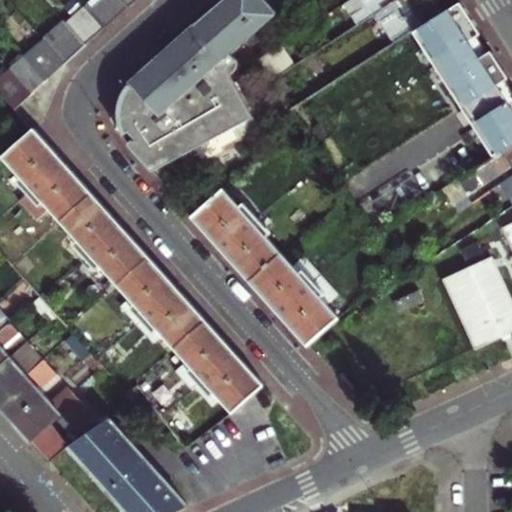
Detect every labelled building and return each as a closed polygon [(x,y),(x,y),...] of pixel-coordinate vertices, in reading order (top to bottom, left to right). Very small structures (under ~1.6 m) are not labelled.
[(106,30),(130,9),(121,0),(94,0),(86,8),(106,30)] [(286,0),(227,0),(168,53),(130,87),(132,88),(130,90),(128,93),(126,97),(124,101),(123,105),(122,108),(121,112),(111,121),(126,137),(129,134),(135,140),(129,146),(154,173),(214,157),(262,114),(230,78),(232,74),(235,68),(235,65),(234,61),(229,55),(273,15),(272,13),(286,0)] [(121,0),(130,9),(139,0),(121,0)] [(358,25),(376,13),(397,0),(352,0),(345,5),(358,25)] [(460,0),(397,0),(376,13),(395,43),(414,30),(461,0),(460,0)] [(482,33),(461,0),(414,30),(420,39),(409,46),(420,63),(430,55),(435,63),(425,70),(435,87),(446,80),(463,107),(453,114),(464,131),(474,124),(479,131),(469,138),(479,155),(490,148),(496,157),(511,146),(511,99),(510,101),(499,84),(510,77),(506,70),(493,50),(481,58),(471,40),(482,33)] [(87,47),(106,30),(86,8),(67,25),(87,47)] [(66,66),(87,47),(67,25),(64,22),(43,41),(66,66)] [(49,82),(66,66),(43,41),(26,57),(49,82)] [(260,59),(273,79),(295,65),(281,46),(260,59)] [(33,96),(49,82),(26,57),(11,71),(33,96)] [(328,66),(283,95),(292,110),(337,80),(328,66)] [(0,91),(17,110),(33,96),(11,71),(0,80),(0,91)] [(3,183),(20,202),(64,162),(35,129),(4,156),(17,170),(3,183)] [(511,146),(496,157),(458,182),(467,195),(511,167),(511,146)] [(50,208),(62,221),(92,193),(64,162),(20,202),(37,220),(50,208)] [(511,176),(500,184),(511,202),(511,176)] [(194,218),(223,250),(263,212),(252,200),(248,203),(231,186),(194,218)] [(71,239),(87,257),(121,225),(92,193),(62,221),(75,235),(71,239)] [(223,250),(250,280),(281,254),(288,247),(271,228),(274,224),(263,212),(223,250)] [(108,272),(119,284),(149,257),(121,225),(87,257),(82,261),(99,280),(108,272)] [(389,256),(403,276),(413,270),(399,249),(389,256)] [(250,280),(279,312),(321,276),(304,257),(293,267),(281,254),(250,280)] [(122,306),(139,325),(178,289),(149,257),(119,284),(131,298),(122,306)] [(444,282),(474,352),(502,339),(511,336),(511,335),(511,297),(496,259),(444,282)] [(14,276),(4,266),(0,269),(0,273),(8,282),(14,276)] [(279,312),(309,344),(348,308),(321,276),(279,312)] [(61,280),(50,290),(61,302),(72,292),(61,280)] [(34,294),(28,288),(22,293),(28,300),(34,294)] [(165,335),(176,348),(207,320),(178,289),(139,325),(155,343),(165,335)] [(422,290),(399,301),(403,313),(427,302),(422,290)] [(56,314),(40,297),(33,303),(49,321),(56,314)] [(0,333),(10,324),(0,312),(0,333)] [(193,390),(195,388),(235,353),(207,320),(176,348),(189,362),(178,373),(193,390)] [(0,364),(26,342),(10,324),(0,333),(0,364)] [(90,352),(73,333),(67,339),(84,358),(90,352)] [(0,400),(43,361),(26,342),(0,364),(0,400)] [(126,360),(114,347),(104,356),(116,369),(126,360)] [(102,365),(90,352),(84,358),(96,371),(102,365)] [(264,385),(235,353),(195,388),(212,406),(221,398),(233,412),(264,385)] [(0,409),(5,415),(12,423),(43,395),(60,380),(43,361),(0,400),(0,409)] [(155,392),(168,406),(178,397),(165,383),(155,392)] [(23,435),(48,463),(67,449),(70,447),(63,440),(91,415),(68,388),(51,403),(43,395),(12,423),(23,435)] [(168,416),(179,430),(189,421),(178,407),(168,416)] [(98,483),(124,511),(178,511),(187,508),(108,420),(70,447),(67,449),(98,483)] [(0,511),(17,511),(0,492),(0,511)]
